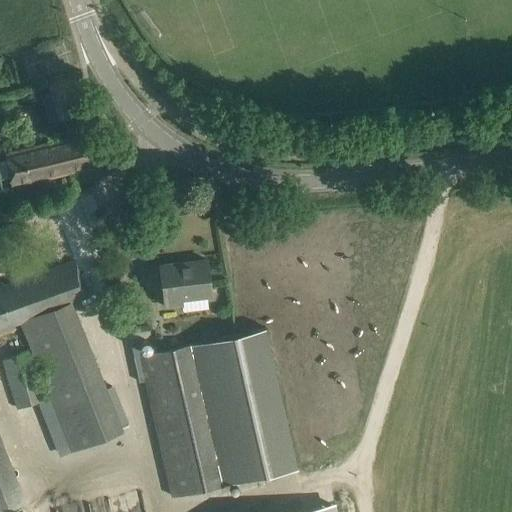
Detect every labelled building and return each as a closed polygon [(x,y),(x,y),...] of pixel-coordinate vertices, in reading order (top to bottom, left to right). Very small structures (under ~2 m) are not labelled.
[(81,112),(71,77),(48,83),(59,119),(81,112)] [(5,160),(0,161),(0,179),(0,180),(10,178),(12,186),(96,165),(88,133),(4,154),(5,160)] [(20,321),(72,302),(87,296),(74,259),(0,285),(0,334),(14,329),(12,324),(20,321)] [(206,259),(160,265),(163,284),(165,306),(181,304),(182,311),(208,308),(207,294),(211,294),(209,279),(206,259)] [(72,302),(20,321),(70,451),(123,430),(72,302)] [(297,467),(265,327),(216,337),(214,327),(200,330),(202,341),(191,343),(223,484),(297,467)] [(134,356),(133,356),(139,382),(144,381),(171,497),(223,485),(223,484),(191,343),(141,354),(134,356)] [(138,344),(132,345),(134,356),(141,354),(138,344)] [(46,398),(28,350),(1,359),(17,408),(46,398)] [(0,510),(26,500),(0,435),(0,510)] [(337,511),(335,499),(279,511),(337,511)]
